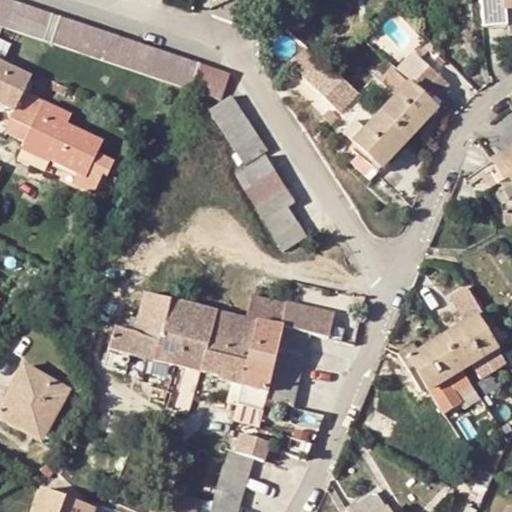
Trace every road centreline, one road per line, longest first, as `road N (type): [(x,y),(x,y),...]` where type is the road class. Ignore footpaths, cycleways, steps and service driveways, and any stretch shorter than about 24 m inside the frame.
road 1 (residential): [(225,36),(246,47),(392,280)]
road 2 (residential): [(392,280),(311,511)]
road 3 (residential): [(511,83),(479,110),(446,160),(392,280)]
road 4 (unknown): [(147,511),(179,420),(130,383)]
road 5 (residential): [(104,0),(225,36)]
